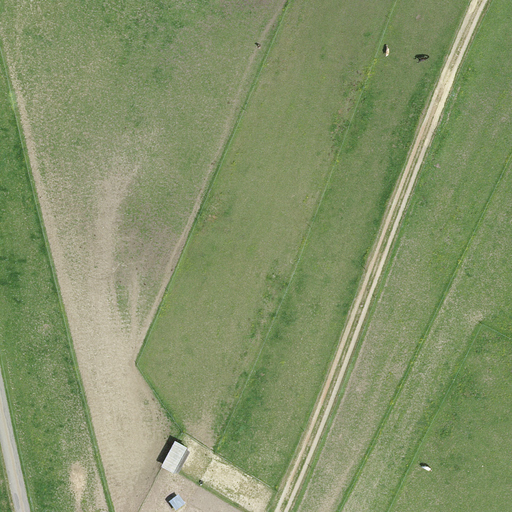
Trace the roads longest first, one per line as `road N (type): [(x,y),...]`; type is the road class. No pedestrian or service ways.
road 1 (track): [(481,0),(299,497)]
road 2 (unclassified): [(0,394),(27,511)]
